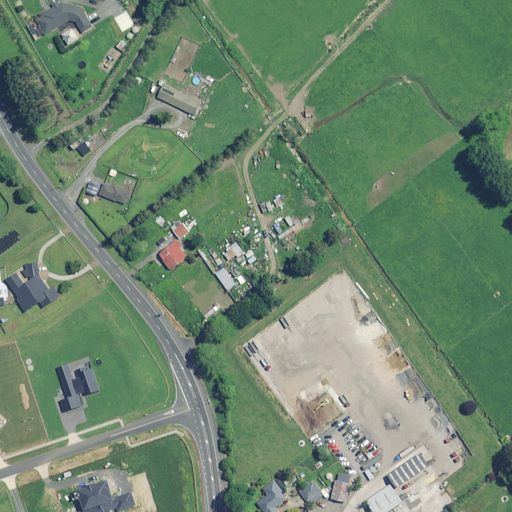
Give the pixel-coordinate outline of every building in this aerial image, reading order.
[(36,20),(45,35),(70,20),(76,22),(82,32),(93,26),(81,7),(62,2),(60,3),(58,0),(52,4),(54,7),(42,14),(43,16),(36,20)] [(72,28),(62,34),(68,44),(78,38),(72,28)] [(202,102),(164,84),(158,97),(196,115),(202,102)] [(91,151),(85,142),(77,147),(84,156),(91,151)] [(69,148),(65,152),(74,163),(78,160),(69,148)] [(55,153),(51,156),(62,172),(66,169),(55,153)] [(100,186),(90,182),(87,192),(96,195),(100,186)] [(104,183),(100,195),(116,201),(117,200),(126,204),(127,199),(129,200),(132,191),(114,184),(113,186),(104,183)] [(252,207),(248,208),(254,227),(259,225),(252,207)] [(292,221),(295,226),(278,236),(281,240),(302,227),(300,224),(297,218),(292,221)] [(183,223),(174,231),(181,239),(190,231),(183,223)] [(177,240),(160,254),(164,259),(163,260),(172,271),(186,259),(185,258),(187,256),(180,248),(183,246),(177,240)] [(225,246),(227,249),(226,250),(227,252),(224,254),(229,260),(233,257),(236,254),(238,257),(244,253),(236,242),(231,246),(229,243),(225,246)] [(17,273),(7,280),(20,298),(18,300),(26,312),(41,302),(45,308),(60,297),(53,287),(49,290),(40,277),(38,262),(25,264),(26,270),(22,270),(28,277),(30,277),(31,281),(25,285),(17,273)] [(229,292),(237,286),(225,268),(216,274),(229,292)] [(217,304),(204,315),(207,318),(220,308),(217,304)] [(68,364),(58,368),(69,398),(61,401),(65,413),(82,407),(79,398),(99,391),(91,369),(87,371),(86,367),(77,370),(80,378),(74,380),(68,364)] [(421,453),(388,475),(397,488),(430,466),(421,453)] [(382,459),(380,455),(362,466),(364,470),(382,459)] [(77,511),(126,511),(138,508),(132,491),(113,497),(107,480),(78,490),(85,509),(77,511)] [(257,502),(264,511),(278,511),(275,508),(286,499),(281,492),(282,491),(274,480),(263,489),(268,494),(257,502)] [(336,480),(331,498),(346,502),(350,484),(336,480)] [(312,481),(299,491),(307,502),(321,491),(312,481)] [(391,485),(367,501),(374,511),(388,511),(403,502),(391,485)]
